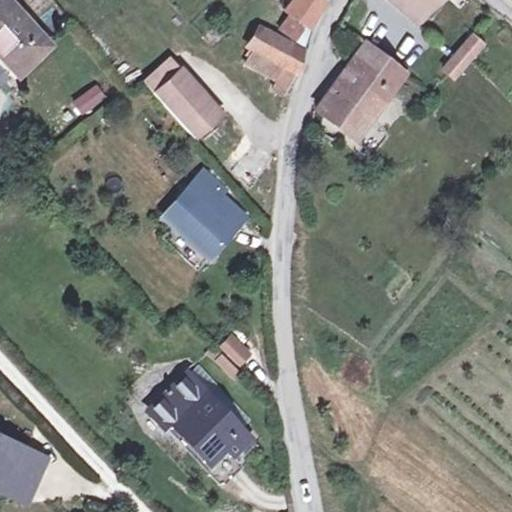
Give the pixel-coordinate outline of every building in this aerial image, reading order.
[(6,0),(0,0),(0,64),(15,84),(50,58),(6,0)] [(321,14),(304,0),(299,0),(284,19),(303,36),(321,14)] [(446,0),(389,0),(389,1),(421,30),(446,0)] [(446,73),(459,85),(488,50),(474,38),(446,73)] [(271,71),(284,50),(265,40),(248,59),(271,71)] [(412,76),(377,46),(323,110),(358,141),(412,76)] [(304,59),(284,50),(271,71),(296,84),(304,59)] [(174,58),(147,83),(159,94),(185,70),(174,58)] [(159,94),(202,137),(226,111),(185,70),(159,94)] [(82,118),(107,98),(96,84),(71,103),(82,118)] [(223,203),(227,198),(207,178),(188,195),(198,206),(174,230),(208,264),(246,226),(223,203)] [(198,206),(188,195),(163,219),(174,230),(198,206)] [(232,337),(221,347),(238,365),(249,355),(232,337)] [(188,381),(148,417),(164,435),(171,428),(207,467),(221,455),(229,464),(247,447),(188,381)] [(0,441),(0,492),(8,497),(9,495),(1,492),(9,475),(37,488),(49,464),(0,441)] [(9,495),(8,497),(29,507),(37,488),(9,475),(1,492),(9,495)]
